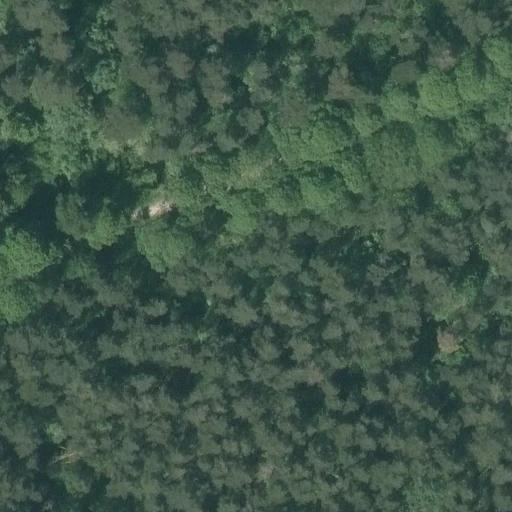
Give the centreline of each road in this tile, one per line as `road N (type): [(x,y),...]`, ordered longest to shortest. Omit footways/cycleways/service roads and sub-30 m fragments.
road 1 (track): [(511,77),(0,285)]
road 2 (track): [(237,192),(180,0)]
